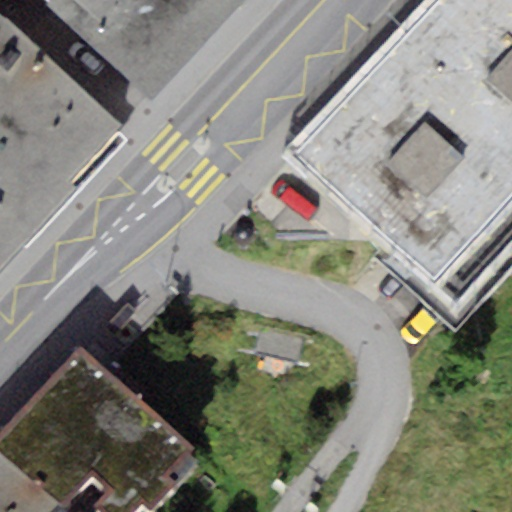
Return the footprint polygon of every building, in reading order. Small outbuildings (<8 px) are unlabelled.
[(43,0),(150,104),(251,0),(43,0)] [(511,0),(422,0),(282,151),(455,311),(511,249),(511,0)] [(0,270),(128,138),(8,24),(0,17),(0,270)] [(299,337),(262,330),(258,352),(295,360),(299,337)] [(192,449),(77,348),(0,435),(0,448),(62,505),(91,477),(108,491),(94,507),(99,511),(134,511),(139,506),(145,511),(153,511),(196,464),(187,456),(192,449)] [(55,511),(62,505),(0,448),(0,511),(55,511)]
